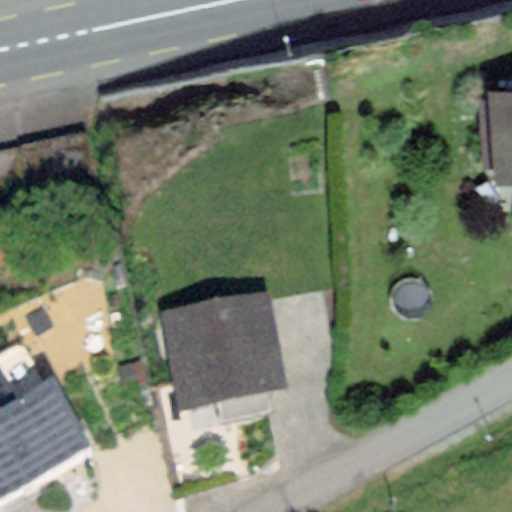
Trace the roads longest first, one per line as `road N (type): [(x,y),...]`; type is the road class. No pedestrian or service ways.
road 1 (residential): [(511,379),(276,511)]
road 2 (primary): [(235,0),(0,49)]
